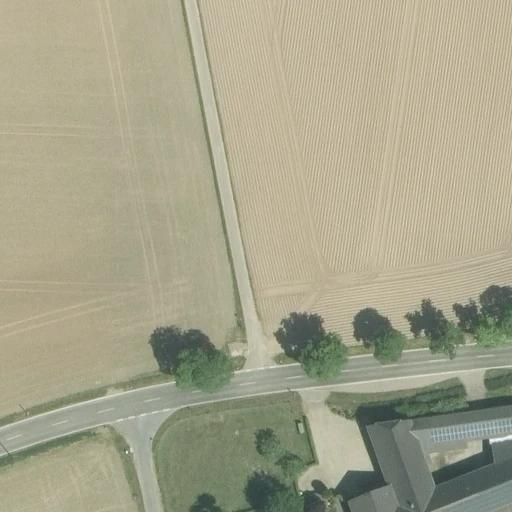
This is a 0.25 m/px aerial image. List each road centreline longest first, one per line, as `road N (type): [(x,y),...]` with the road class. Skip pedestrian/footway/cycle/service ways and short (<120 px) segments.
road 1 (unclassified): [(191,0),(257,381)]
road 2 (secondary): [(511,359),(257,381)]
road 3 (secondary): [(136,401),(0,444)]
road 4 (secondary): [(257,381),(136,401)]
